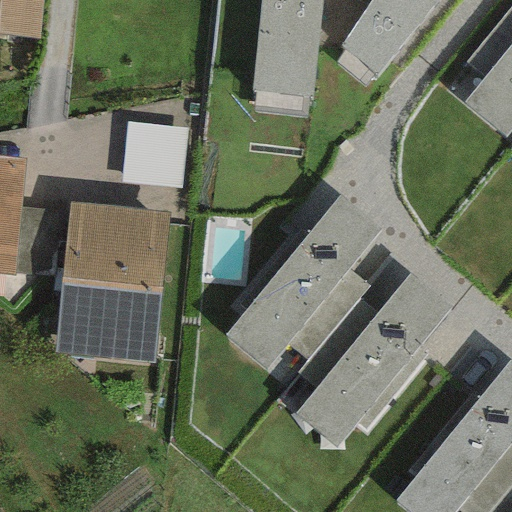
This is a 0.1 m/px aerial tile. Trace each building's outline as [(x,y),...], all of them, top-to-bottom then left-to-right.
[(40,0),(0,0),(0,33),(38,36),(40,0)] [(259,0),(251,91),(310,96),(320,0),(357,0),(366,3),(368,0),(259,0)] [(435,0),(368,0),(366,3),(335,48),(373,76),(435,0)] [(511,2),(464,62),(481,77),(461,103),(502,136),(511,124),(511,2)] [(186,128),(124,122),(117,183),(179,190),(186,128)] [(21,160),(0,158),(0,275),(11,276),(11,269),(18,208),(21,160)] [(244,311),(222,337),(264,372),(285,347),(304,363),(358,299),(368,287),(347,270),(379,232),(338,197),(306,234),(300,229),(236,304),(244,311)] [(167,213),(68,203),(52,354),(151,364),(167,213)] [(52,212),(18,208),(11,269),(45,273),(52,212)] [(373,313),(358,299),(304,363),(296,372),(315,388),(293,414),(335,449),(355,426),(362,432),(426,358),(414,349),(448,308),(407,273),(373,313)] [(511,364),(509,362),(477,400),(469,394),(403,472),(411,479),(393,501),(406,511),(454,511),(455,511),(485,511),(511,480),(511,364)] [(511,511),(511,480),(485,511),(511,511)]
